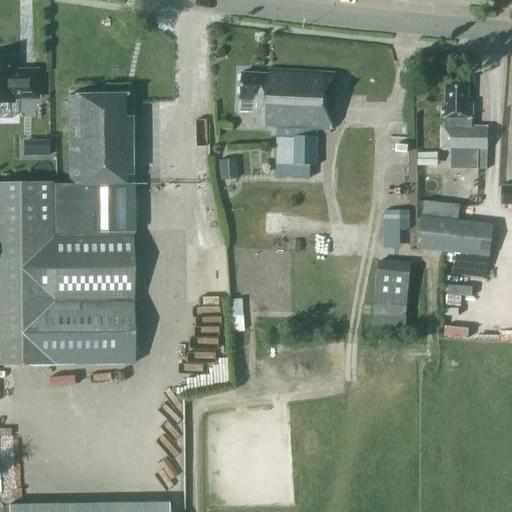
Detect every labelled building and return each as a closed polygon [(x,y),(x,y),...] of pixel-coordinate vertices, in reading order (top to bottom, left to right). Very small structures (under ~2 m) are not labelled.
[(35,98),(35,72),(17,72),(16,74),(10,73),(10,59),(0,58),(0,103),(10,103),(10,98),(35,98)] [(241,100),(240,112),(253,112),(252,126),(277,127),(277,164),(310,165),(317,165),(318,129),(331,130),(334,74),(267,71),(267,74),(242,73),(241,100)] [(441,149),(478,150),(478,170),(487,170),(487,127),(471,127),(471,119),(472,119),(473,103),(468,103),(469,86),(446,86),(446,107),(442,107),(442,118),(445,118),(445,126),(442,126),(441,149)] [(0,184),(0,364),(52,365),(52,364),(133,363),(131,97),(67,98),(68,185),(51,185),(51,184),(0,184)] [(27,140),(28,154),(54,153),(53,139),(27,140)] [(418,153),(417,165),(432,165),(432,153),(418,153)] [(234,159),(218,161),(219,173),(235,172),(234,159)] [(501,205),(511,205),(511,184),(501,185),(501,205)] [(423,213),(419,246),(490,253),(494,221),(458,217),(460,205),(424,201),(422,213),(423,213)] [(409,230),(409,211),(384,211),(384,230),(409,230)] [(379,325),(414,326),(415,261),(380,261),(379,325)]
